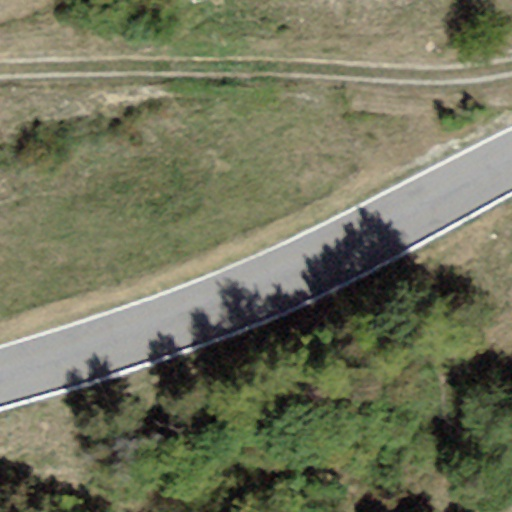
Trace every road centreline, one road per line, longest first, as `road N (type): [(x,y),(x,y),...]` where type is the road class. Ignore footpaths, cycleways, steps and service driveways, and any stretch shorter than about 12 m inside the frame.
road 1 (unclassified): [(0,376),(246,292),(511,158)]
road 2 (track): [(511,74),(398,80),(182,73),(0,83)]
